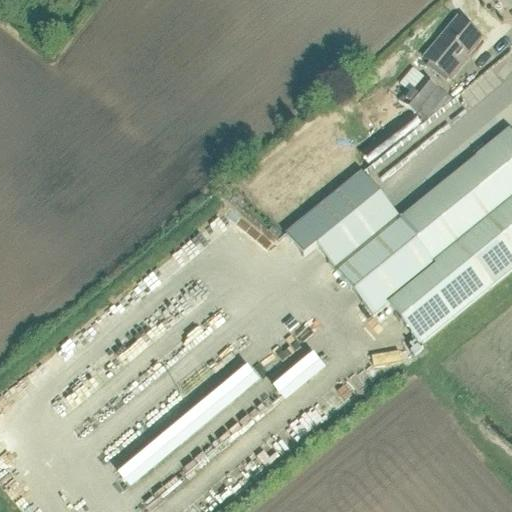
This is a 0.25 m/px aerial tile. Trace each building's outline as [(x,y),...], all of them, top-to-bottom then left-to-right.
[(452,83),(463,69),(461,67),(483,41),(457,20),(424,60),(452,83)] [(415,118),(418,115),(427,122),(451,102),(425,80),(410,98),(405,94),(398,104),(415,118)] [(360,153),(372,168),(396,149),(419,129),(416,126),(411,121),(402,128),(389,139),(385,142),(381,137),(360,153)] [(511,146),(510,148),(503,139),(478,159),(492,177),(415,241),(437,268),(391,307),(424,346),(511,274),(511,146)] [(297,228),(286,237),(305,261),(316,251),(374,321),(391,307),(437,268),(415,241),(361,176),(297,228)] [(403,349),(377,356),(381,369),(406,361),(403,349)] [(323,356),(283,388),(295,404),(336,372),(323,356)] [(138,489),(273,387),(259,369),(178,430),(171,420),(159,430),(168,441),(126,473),(138,489)]
